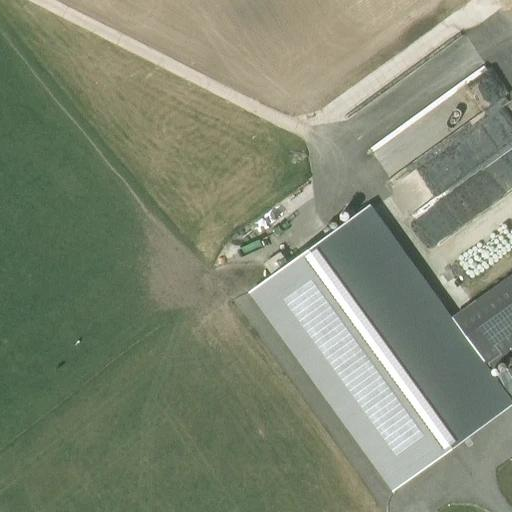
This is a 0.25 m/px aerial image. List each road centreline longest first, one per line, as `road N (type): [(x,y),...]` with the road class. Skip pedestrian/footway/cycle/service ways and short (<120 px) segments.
road 1 (track): [(454,305),(335,147),(41,0)]
road 2 (track): [(305,129),(471,16),(511,49)]
